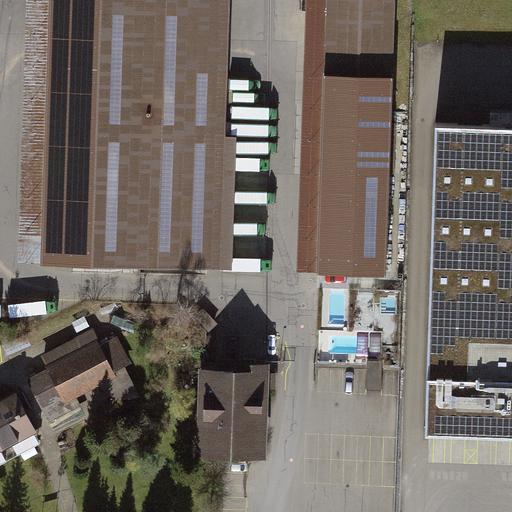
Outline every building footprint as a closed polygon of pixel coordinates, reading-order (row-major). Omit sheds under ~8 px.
[(20,0),(13,267),(220,273),(228,0),(20,0)] [(305,0),(295,272),(382,275),(392,0),(305,0)] [(511,440),(511,125),(434,123),(425,438),(511,440)] [(116,385),(99,350),(48,376),(66,411),(116,385)] [(263,462),(263,375),(193,374),(193,461),(263,462)] [(14,398),(0,405),(0,449),(2,453),(33,438),(14,398)]
